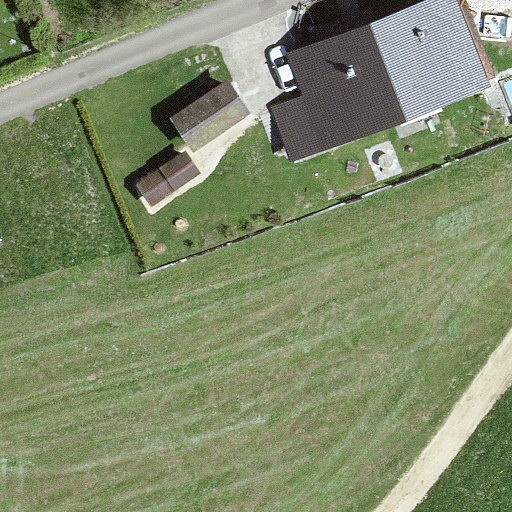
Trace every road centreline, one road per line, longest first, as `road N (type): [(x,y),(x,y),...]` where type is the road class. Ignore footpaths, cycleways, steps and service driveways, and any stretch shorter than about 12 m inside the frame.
road 1 (unclassified): [(0,107),(92,76),(260,0)]
road 2 (track): [(511,345),(380,511)]
